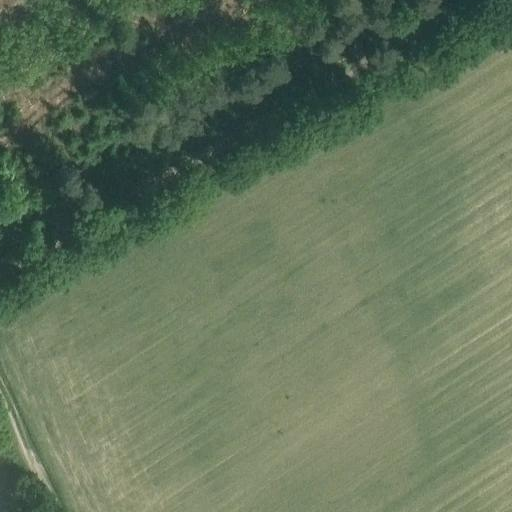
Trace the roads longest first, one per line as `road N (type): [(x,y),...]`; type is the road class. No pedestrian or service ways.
road 1 (track): [(471,0),(0,275)]
road 2 (track): [(0,388),(54,511)]
